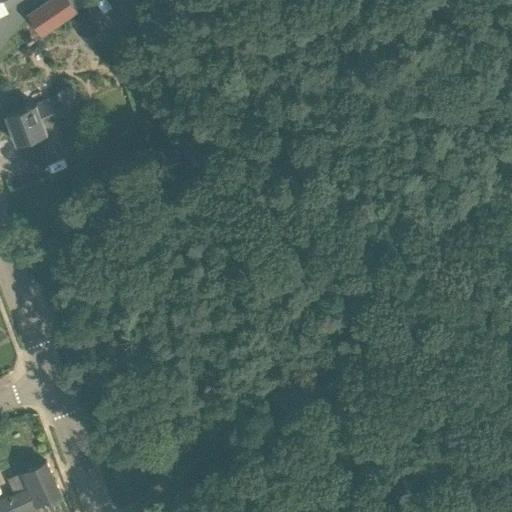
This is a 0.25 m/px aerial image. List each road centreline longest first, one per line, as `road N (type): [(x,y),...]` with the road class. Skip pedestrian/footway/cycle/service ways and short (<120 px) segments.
road 1 (track): [(511,142),(107,511)]
road 2 (secondary): [(92,511),(43,384)]
road 3 (secondary): [(43,384),(0,259)]
